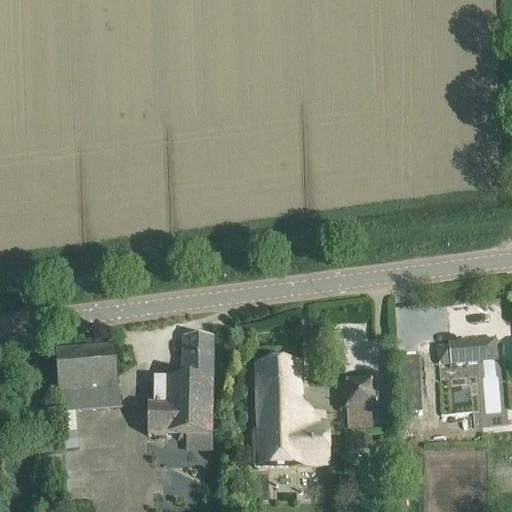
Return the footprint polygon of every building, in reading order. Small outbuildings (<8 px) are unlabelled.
[(369,322),(341,323),(341,354),(370,354),(369,322)] [(147,438),(191,438),(212,439),(214,358),(214,338),(183,338),(183,381),(154,381),(154,408),(148,408),(147,438)] [(441,367),(482,363),(479,340),(440,344),(441,367)] [(121,407),(118,366),(116,346),(56,351),(61,412),(121,407)] [(331,468),(330,446),(329,426),(325,426),(324,413),(311,414),(301,408),(300,364),(256,366),(259,433),(253,433),(255,472),(331,468)] [(421,388),(401,389),(402,413),(422,412),(421,388)] [(279,494),(294,491),(292,479),(276,482),(279,494)] [(305,500),(319,495),(313,480),(299,485),(305,500)]
